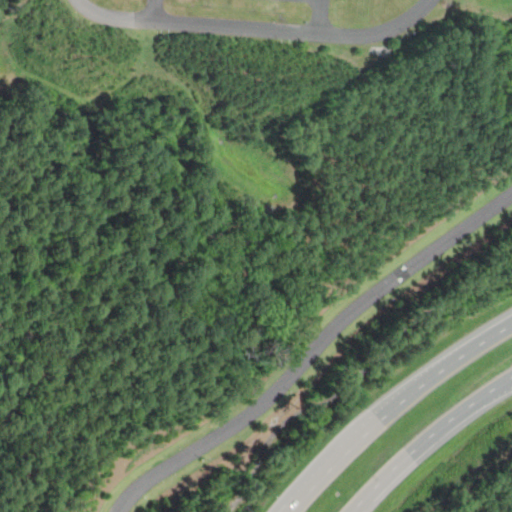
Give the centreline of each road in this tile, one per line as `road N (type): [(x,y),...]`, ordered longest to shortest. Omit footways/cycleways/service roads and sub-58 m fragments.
road 1 (primary): [(457,358),(363,434),(288,511)]
road 2 (primary): [(352,511),(481,398)]
